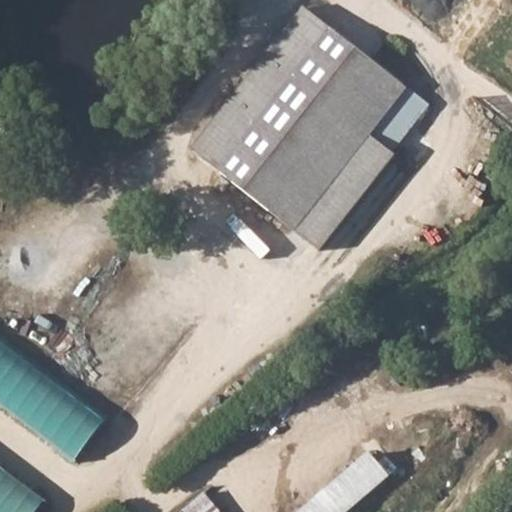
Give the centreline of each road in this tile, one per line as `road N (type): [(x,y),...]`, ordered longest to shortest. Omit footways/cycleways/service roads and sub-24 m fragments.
road 1 (track): [(152,511),(316,410),(455,402),(511,420)]
road 2 (track): [(343,0),(511,127)]
